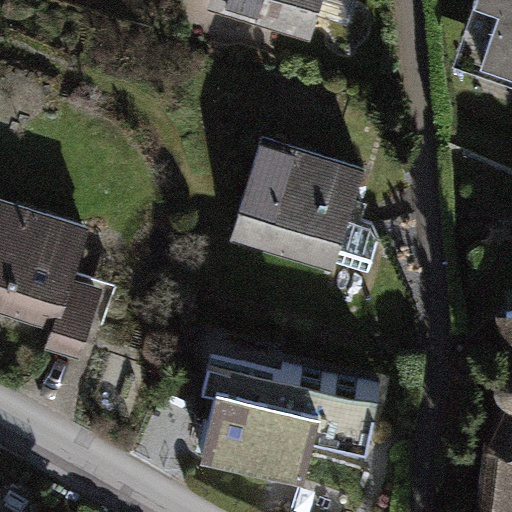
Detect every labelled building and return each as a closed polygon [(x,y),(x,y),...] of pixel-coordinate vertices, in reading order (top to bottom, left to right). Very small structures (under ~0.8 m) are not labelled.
[(322,0),(210,0),(210,3),(311,36),(322,0)] [(511,0),(486,0),(462,62),(511,80),(511,0)] [(369,172),(265,139),(235,234),(339,267),(369,172)] [(96,228),(0,194),(0,302),(55,322),(47,342),(91,358),(117,285),(81,272),(96,228)] [(511,511),(511,316),(508,317),(483,511),(511,511)] [(332,409),(230,384),(210,466),(311,492),(332,409)]
